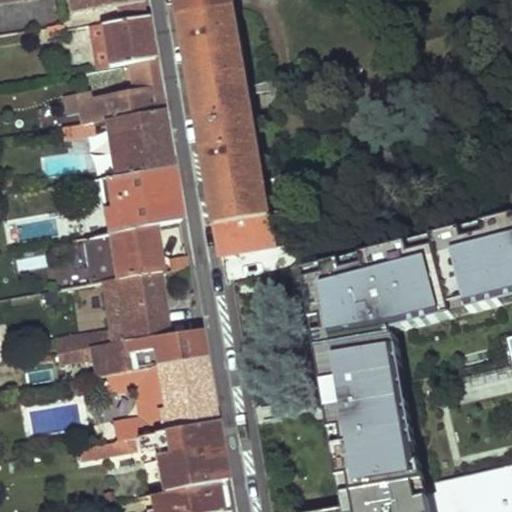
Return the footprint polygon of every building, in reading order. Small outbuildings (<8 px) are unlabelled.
[(75,0),(78,14),(113,9),(115,23),(145,18),(142,0),(75,0)] [(270,217),(270,213),(235,9),(218,12),(215,0),(178,0),(217,226),(270,217)] [(233,0),(215,0),(218,12),(235,9),(233,0)] [(91,27),(90,17),(66,22),(68,30),(91,27)] [(115,23),(104,24),(113,68),(132,65),(153,61),(145,18),(115,23)] [(113,68),(104,24),(91,27),(99,71),(113,68)] [(153,61),(132,65),(136,93),(95,101),(93,91),(79,94),(84,124),(96,122),(110,120),(161,111),(153,61)] [(161,111),(110,120),(119,176),(122,176),(171,168),(161,111)] [(84,124),(65,128),(68,143),(94,139),(93,129),(97,128),(96,122),(84,124)] [(369,169),(394,157),(385,137),(359,148),(364,158),(369,169)] [(326,175),(331,185),(352,177),(369,169),(364,158),(326,175)] [(171,168),(122,176),(119,180),(128,232),(153,227),(181,223),(171,168)] [(282,195),(284,207),(331,185),(326,175),(282,195)] [(99,179),(80,183),(83,195),(101,192),(99,179)] [(217,226),(222,256),(275,247),(270,217),(217,226)] [(432,511),(426,484),(425,481),(432,480),(413,379),(511,355),(507,338),(511,337),(511,217),(305,274),(347,510),(338,511),(432,511)] [(89,238),(109,234),(107,223),(87,226),(89,238)] [(109,234),(89,238),(88,238),(91,258),(111,255),(113,270),(90,274),(92,284),(101,283),(115,281),(161,273),(153,227),(128,232),(109,234)] [(161,273),(115,281),(126,342),(172,335),(161,273)] [(101,283),(109,330),(111,329),(113,344),(126,342),(115,281),(101,283)] [(71,350),(113,344),(111,329),(109,330),(79,334),(80,338),(70,339),(71,350)] [(113,344),(71,350),(61,351),(58,352),(59,365),(91,360),(94,377),(112,375),(204,361),(199,331),(172,335),(126,342),(113,344)] [(59,337),(61,351),(71,350),(70,339),(80,338),(79,334),(59,337)] [(204,361),(112,375),(115,392),(140,388),(144,413),(119,417),(123,440),(215,425),(204,361)] [(123,440),(93,445),(96,457),(155,448),(163,495),(166,494),(225,483),(220,455),(215,425),(123,440)] [(511,464),(429,484),(432,493),(511,474),(511,464)] [(511,511),(511,474),(432,493),(429,484),(426,484),(432,511),(511,511)] [(166,494),(163,495),(153,496),(155,511),(229,511),(228,500),(225,483),(166,494)]
